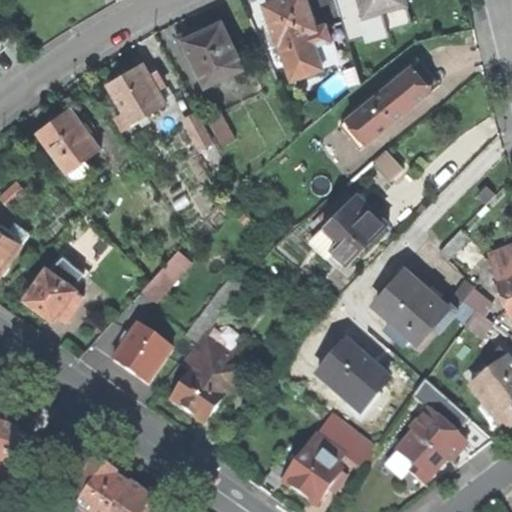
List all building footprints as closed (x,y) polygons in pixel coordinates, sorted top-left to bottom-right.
[(285,0),(269,6),(281,44),(283,43),(297,84),(327,75),(325,69),(332,67),(334,72),(357,65),(336,0),(285,0)] [(364,0),(368,15),(369,19),(371,18),(383,15),(382,13),(413,6),(411,0),(364,0)] [(368,15),(351,20),(358,42),(377,37),(371,18),(369,19),(368,15)] [(191,49),(209,87),(247,69),(226,24),(207,34),(203,27),(189,34),(178,39),(184,52),(191,49)] [(385,60),(377,37),(358,42),(365,66),(385,60)] [(421,61),(410,70),(430,95),(442,86),(430,72),(421,61)] [(110,85),(127,113),(118,118),(125,131),(134,126),(135,127),(170,105),(146,63),(130,73),(127,67),(118,72),(111,76),(114,82),(110,85)] [(353,116),(374,141),(430,95),(410,70),(353,116)] [(56,120),(39,133),(77,184),(91,175),(84,164),(103,150),(72,108),(56,120)] [(222,108),(208,116),(226,149),(240,141),(222,108)] [(196,114),(184,121),(202,152),(213,145),(196,114)] [(362,151),(374,141),(353,116),(342,126),(362,151)] [(388,154),(378,164),(401,189),(412,179),(388,154)] [(18,184),(1,199),(10,209),(26,193),(18,184)] [(355,199),(348,193),(317,216),(328,227),(355,199)] [(360,194),(355,199),(373,217),(378,212),(370,204),(360,194)] [(373,217),(355,199),(328,227),(313,243),(331,260),(338,252),(350,264),(390,224),(378,212),(373,217)] [(1,229),(0,228),(0,279),(0,280),(32,236),(21,229),(17,234),(3,225),(1,229)] [(511,245),(490,253),(499,278),(505,295),(503,296),(506,306),(509,305),(511,312),(511,245)] [(176,285),(195,265),(181,252),(163,272),(176,285)] [(50,268),(28,300),(42,309),(58,320),(67,308),(75,314),(86,296),(78,291),(80,289),(73,284),(81,271),(60,257),(50,268)] [(380,305),(421,343),(450,309),(429,290),(409,271),(380,305)] [(190,333),(202,343),(247,286),(235,277),(190,333)] [(497,303),(477,288),(467,301),(488,316),(497,303)] [(176,351),(141,327),(117,362),(133,373),(151,386),(176,351)] [(208,338),(183,367),(194,373),(174,401),(189,412),(209,426),(228,398),(243,394),(233,357),(221,360),(219,359),(217,347),(214,342),(208,338)] [(349,345),(322,377),(363,414),(384,389),(369,375),(375,368),(364,358),(349,345)] [(511,365),(509,361),(473,388),(506,432),(511,427),(511,365)] [(470,421),(425,381),(413,398),(428,411),(411,429),(415,433),(397,453),(415,468),(411,473),(424,486),(445,463),(452,462),(458,456),(468,445),(457,435),(470,421)] [(380,450),(336,416),(303,462),(291,453),(276,473),(296,487),(322,505),(332,489),(339,494),(349,479),(343,475),(344,473),(340,470),(348,459),(364,471),(380,450)] [(0,427),(2,422),(0,421),(0,479),(25,487),(34,459),(29,458),(35,438),(19,434),(0,428),(0,427)] [(11,425),(2,422),(0,427),(0,428),(19,434),(21,428),(11,425)] [(110,466),(95,456),(71,489),(82,497),(71,511),(110,511),(131,484),(118,474),(116,477),(106,470),(110,466)] [(114,469),(110,466),(106,470),(116,477),(118,474),(119,472),(114,469)] [(133,481),(131,484),(110,511),(161,511),(166,505),(153,496),(150,501),(143,496),(147,490),(133,481)] [(150,492),(147,490),(143,496),(150,501),(153,496),(154,495),(150,492)]
